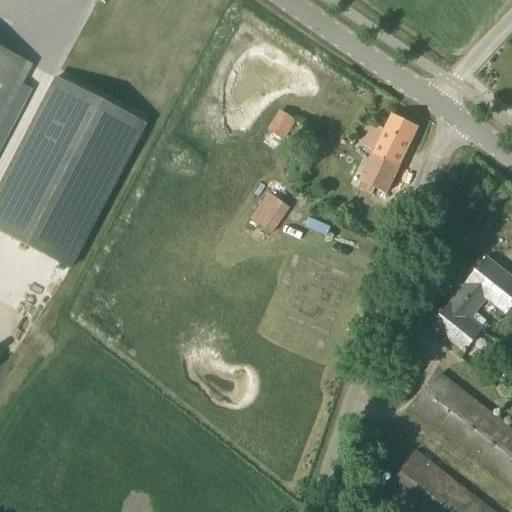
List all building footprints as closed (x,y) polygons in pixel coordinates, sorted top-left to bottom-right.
[(28,66),(29,65),(0,49),(0,118),(28,66)] [(70,268),(69,268),(134,143),(143,126),(144,125),(55,78),(54,80),(55,80),(0,184),(0,233),(69,269),(70,268)] [(269,130),(283,139),(295,120),(281,111),(269,130)] [(361,182),(386,194),(418,127),(393,115),(361,182)] [(268,192),(250,218),(271,232),(289,207),(268,192)] [(467,283),(459,294),(450,305),(469,320),(487,298),(507,315),(511,308),(511,278),(486,258),(467,282),(467,283)] [(469,320),(450,305),(449,304),(432,325),(466,352),(483,331),(469,320)] [(511,431),(440,375),(413,410),(511,486),(511,431)] [(492,511),(415,452),(385,491),(411,511),(492,511)]
